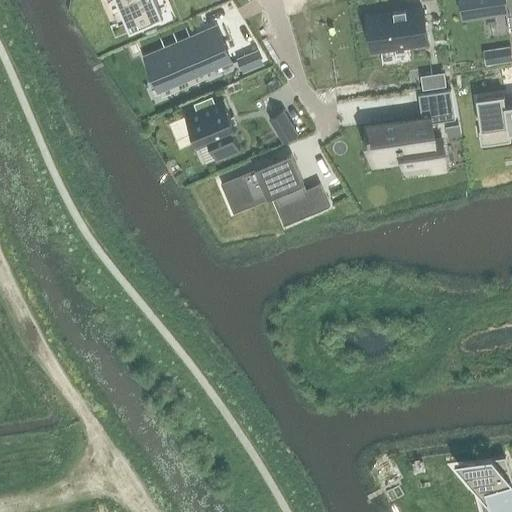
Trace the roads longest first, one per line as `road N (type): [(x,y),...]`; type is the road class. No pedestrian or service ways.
road 1 (track): [(140,511),(24,330),(0,270)]
road 2 (residential): [(267,0),(323,130)]
